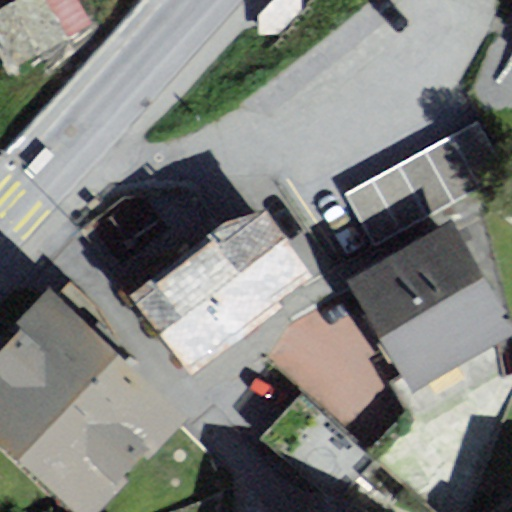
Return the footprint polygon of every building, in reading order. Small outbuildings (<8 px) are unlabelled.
[(52,0),(0,0),(0,59),(4,67),(70,32),(52,0)] [(477,122),(346,193),(374,245),(505,174),(477,122)] [(254,214),(138,298),(185,362),(300,279),(254,214)] [(451,232),(357,284),(414,385),(507,333),(451,232)] [(0,338),(0,431),(89,511),(90,511),(179,413),(44,291),(0,338)]
